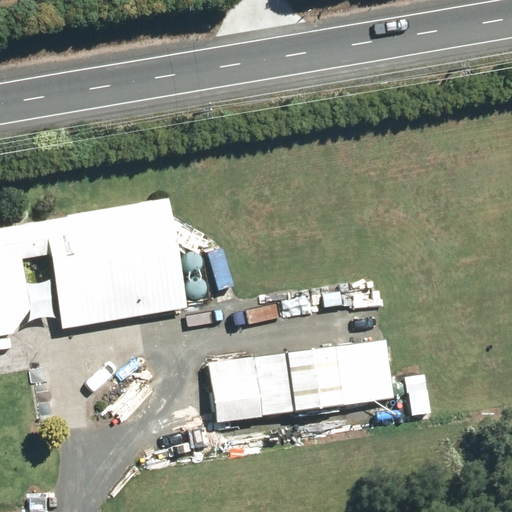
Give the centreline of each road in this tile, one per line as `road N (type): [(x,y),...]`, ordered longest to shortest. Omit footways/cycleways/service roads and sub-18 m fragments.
road 1 (tertiary): [(511,13),(0,100)]
road 2 (unknown): [(55,511),(88,461),(112,442),(147,431)]
